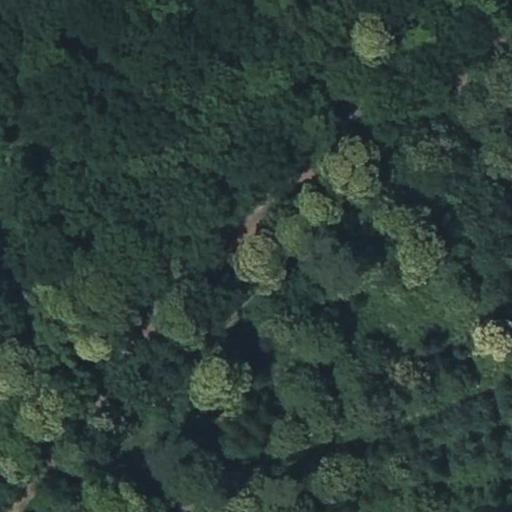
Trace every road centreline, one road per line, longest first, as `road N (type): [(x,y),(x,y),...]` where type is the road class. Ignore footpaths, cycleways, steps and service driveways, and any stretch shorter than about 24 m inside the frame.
road 1 (unclassified): [(5,511),(448,0)]
road 2 (track): [(193,292),(209,107),(194,0)]
